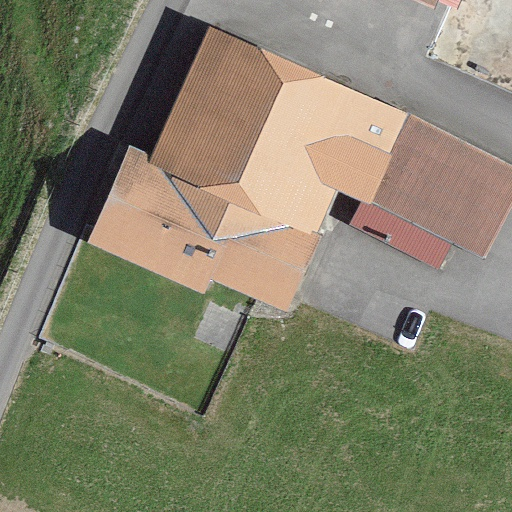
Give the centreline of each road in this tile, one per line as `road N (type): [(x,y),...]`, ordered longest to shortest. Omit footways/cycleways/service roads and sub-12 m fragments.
road 1 (unclassified): [(164,0),(0,367)]
road 2 (unknown): [(297,0),(416,48),(511,126)]
road 3 (unknown): [(511,269),(477,290),(399,281)]
